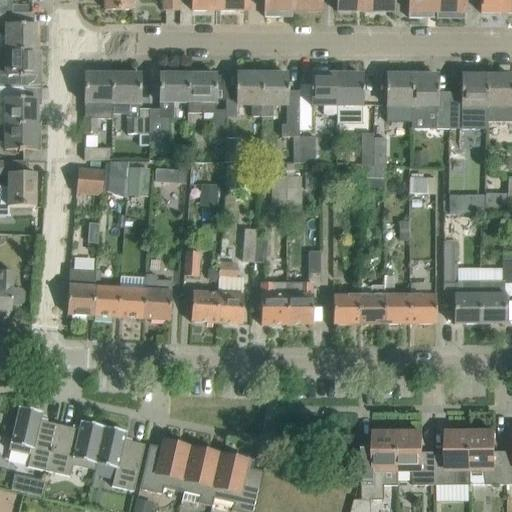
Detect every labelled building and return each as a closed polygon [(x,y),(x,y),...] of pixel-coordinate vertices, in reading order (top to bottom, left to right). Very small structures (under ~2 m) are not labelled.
[(0,0),(0,14),(11,14),(11,7),(11,0),(0,0)] [(104,0),(105,12),(133,12),(133,0),(104,0)] [(180,12),(179,0),(163,0),(163,12),(180,12)] [(219,12),(219,0),(192,0),(192,12),(219,12)] [(248,13),(248,0),(219,0),(219,12),(248,13)] [(292,13),(292,0),(264,0),(264,19),(280,19),(280,13),(292,13)] [(321,13),(320,0),(292,0),(292,13),(321,13)] [(336,0),(337,13),(365,13),(365,0),(336,0)] [(365,0),(365,13),(393,14),(393,0),(365,0)] [(436,0),(408,0),(408,20),(423,20),(424,14),(437,14),(436,0)] [(436,0),(437,14),(437,20),(452,20),(452,14),(465,14),(464,0),(436,0)] [(509,15),(509,0),(480,0),(480,14),(509,15)] [(0,27),(6,28),(6,37),(0,37),(0,52),(6,53),(37,53),(37,27),(25,27),(25,15),(11,14),(0,14),(0,27)] [(0,89),(2,90),(24,90),(24,78),(41,78),(41,65),(37,65),(37,53),(6,53),(0,52),(0,89)] [(86,75),(84,75),(84,105),(85,105),(85,119),(84,119),(84,135),(95,136),(96,120),(112,120),(112,116),(112,106),(113,76),(98,75),(98,77),(85,77),(86,75)] [(112,106),(112,116),(127,116),(127,120),(139,120),(139,111),(139,106),(140,106),(140,96),(140,76),(139,76),(139,77),(126,77),(126,76),(113,76),(112,106)] [(160,111),(149,111),(149,136),(149,152),(167,152),(167,139),(168,139),(168,120),(174,120),(174,104),(187,104),(187,76),(160,76),(159,104),(160,104),(160,111)] [(187,76),(187,104),(201,105),(201,115),(212,115),(215,115),(215,112),(215,105),(215,102),(216,76),(187,76)] [(262,76),(236,76),(236,102),(236,108),(251,108),(251,119),(261,119),(262,76)] [(262,76),(261,119),(273,119),(273,108),(286,108),(286,126),(281,126),(281,139),(293,139),(293,166),(299,166),(299,139),(299,128),(299,116),(299,104),(299,93),(288,93),(288,89),(287,89),(287,76),(262,76)] [(299,116),(299,128),(311,128),(311,120),(335,120),(335,116),(335,77),(311,76),(311,84),(299,84),(299,93),(299,104),(299,116)] [(362,77),(335,77),(335,109),(335,116),(335,120),(335,125),(361,125),(362,109),(362,94),(363,94),(363,90),(362,90),(362,77)] [(385,90),(385,95),(386,95),(386,109),(386,123),(412,123),(412,121),(412,77),(386,77),(386,90),(385,90)] [(437,77),(412,77),(412,121),(427,121),(427,116),(436,116),(436,131),(450,131),(450,94),(438,94),(438,90),(437,90),(437,77)] [(460,94),(450,94),(450,131),(462,131),(487,131),(487,124),(487,110),(486,110),(486,78),(461,77),(461,91),(460,91),(460,94)] [(486,78),(486,110),(487,110),(487,124),(511,123),(511,109),(511,110),(511,95),(511,91),(511,78),(486,78)] [(0,126),(36,127),(36,101),(24,101),(24,90),(2,90),(0,89),(0,126)] [(236,108),(236,102),(226,102),(225,112),(225,119),(236,119),(236,108)] [(139,120),(127,120),(127,136),(149,136),(149,111),(139,111),(139,120)] [(212,115),(212,141),(213,141),(213,145),(224,145),(225,140),(225,119),(225,112),(215,112),(215,115),(212,115)] [(0,126),(0,137),(5,137),(4,153),(23,153),(23,152),(40,152),(40,139),(36,139),(36,127),(0,126)] [(361,155),(345,155),(345,167),(359,168),(373,169),(373,135),(361,135),(361,155)] [(315,139),(299,139),(299,166),(315,165),(315,139)] [(225,140),(224,145),(224,164),(240,165),(240,140),(225,140)] [(385,140),(374,140),(374,169),(384,169),(385,169),(385,140)] [(110,150),(104,150),(84,150),(84,162),(110,162),(110,150)] [(0,162),(0,178),(10,179),(10,188),(0,188),(0,218),(9,219),(9,209),(15,209),(35,209),(36,175),(25,175),(25,163),(5,163),(0,162)] [(359,168),(345,167),(345,180),(359,180),(359,168)] [(373,169),(359,168),(359,180),(361,180),(365,180),(365,190),(383,191),(384,169),(374,169),(373,169)] [(101,197),(103,173),(78,171),(76,195),(101,197)] [(128,195),(145,196),(147,171),(129,171),(128,195)] [(286,172),(286,178),(286,208),(287,219),(301,219),(300,178),(294,179),(294,172),(286,172)] [(156,173),(155,185),(162,185),(167,181),(168,174),(156,173)] [(286,208),(286,178),(271,178),(271,209),(286,208)] [(427,197),(428,180),(409,179),(409,196),(427,197)] [(115,229),(124,229),(126,204),(122,203),(124,183),(108,182),(106,213),(117,214),(115,229)] [(200,186),(200,202),(217,203),(223,203),(224,188),(200,186)] [(254,264),(256,240),(256,232),(245,231),(242,263),(254,264)] [(266,265),(267,241),(256,240),(254,264),(266,265)] [(458,285),(457,243),(443,244),(443,285),(458,285)] [(199,254),(185,253),(184,278),(198,279),(199,254)] [(308,276),(320,276),(320,253),(308,254),(308,276)] [(219,264),(219,280),(236,281),(236,265),(235,265),(219,264)] [(511,264),(501,265),(501,284),(504,284),(504,285),(511,284),(511,264)] [(93,318),(95,289),(96,273),(69,271),(67,316),(93,318)] [(0,312),(11,313),(11,306),(20,307),(24,304),(24,294),(21,291),(12,290),(13,273),(0,272),(0,312)] [(169,322),(171,293),(172,283),(157,282),(157,277),(145,276),(145,291),(146,291),(144,321),(169,322)] [(218,297),(216,325),(242,327),(243,307),(243,298),(242,298),(243,281),(236,281),(219,280),(218,297)] [(464,297),(453,297),(453,326),(480,326),(480,284),(463,284),(464,297)] [(501,284),(480,284),(480,326),(505,326),(505,298),(505,292),(504,292),(504,285),(504,284),(501,284)] [(287,285),(260,285),(261,327),(287,327),(287,296),(287,285)] [(313,327),(313,285),(287,285),(287,296),(287,327),(313,327)] [(384,326),(384,297),(384,288),(371,288),(371,297),(360,297),(360,326),(384,326)] [(119,319),(121,290),(95,289),(93,318),(119,319)] [(144,321),(146,291),(145,291),(121,290),(119,319),(144,321)] [(216,325),(218,297),(192,295),(190,324),(216,325)] [(360,326),(360,297),(333,297),(333,326),(360,326)] [(410,326),(410,297),(384,297),(384,326),(410,326)] [(435,326),(435,306),(435,297),(410,297),(410,326),(435,326)] [(48,473),(59,427),(40,422),(42,414),(18,409),(8,451),(30,456),(27,469),(48,473)] [(94,465),(103,428),(80,423),(78,431),(59,427),(48,473),(70,478),(72,466),(94,471),(96,465),(94,465)] [(126,434),(103,428),(94,465),(96,465),(116,470),(112,488),(133,493),(144,446),(125,442),(126,434)] [(398,473),(398,434),(384,435),(384,432),(373,432),(373,441),(374,441),(374,461),(362,461),(362,502),(385,502),(385,487),(398,487),(398,473)] [(402,434),(398,434),(398,473),(411,473),(413,487),(435,487),(435,461),(422,461),(422,434),(414,434),(414,432),(402,432),(402,434)] [(471,472),(471,434),(467,434),(467,432),(454,432),(454,434),(446,434),(447,460),(435,461),(435,487),(471,487),(471,472)] [(485,434),(471,434),(471,472),(471,487),(507,487),(507,460),(495,460),(495,440),(495,432),(485,432),(485,434)] [(184,493),(194,449),(164,443),(162,450),(149,446),(139,491),(162,496),(164,489),(184,493)] [(212,508),(224,456),(194,449),(184,493),(199,497),(198,505),(212,508)] [(245,465),(246,462),(224,456),(212,508),(214,500),(233,505),(231,511),(255,511),(264,473),(252,470),(252,466),(245,465)]
